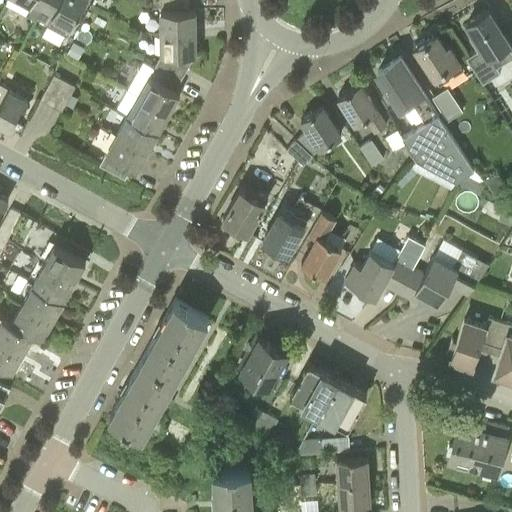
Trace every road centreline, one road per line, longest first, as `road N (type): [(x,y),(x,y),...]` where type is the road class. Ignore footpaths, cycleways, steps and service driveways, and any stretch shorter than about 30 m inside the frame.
road 1 (residential): [(399,373),(167,247)]
road 2 (residential): [(52,460),(167,247)]
road 3 (residential): [(167,247),(0,152)]
road 4 (residential): [(167,247),(251,96)]
road 5 (residential): [(406,511),(399,373)]
